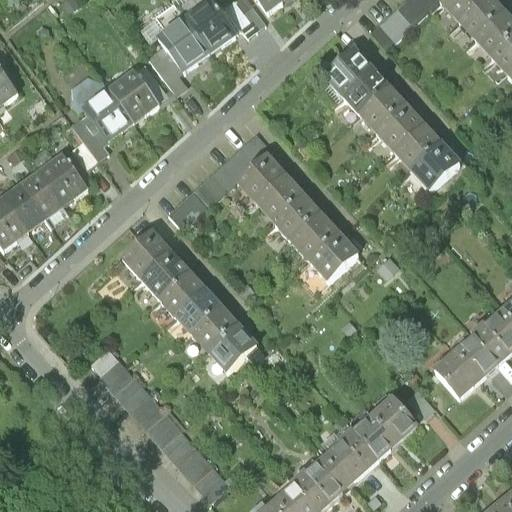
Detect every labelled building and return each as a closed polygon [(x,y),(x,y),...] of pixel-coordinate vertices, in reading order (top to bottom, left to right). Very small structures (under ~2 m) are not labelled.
[(222,0),(197,19),(222,52),(247,34),(222,0)] [(243,0),(236,5),(259,36),(278,22),(265,4),(255,11),(247,0),(243,0)] [(270,0),(280,12),(296,0),(270,0)] [(388,59),(443,9),(452,0),(414,0),(371,40),(388,59)] [(452,0),(443,9),(459,27),(488,0),(452,0)] [(488,0),(459,27),(476,45),(506,17),(490,0),(488,0)] [(476,45),(492,63),(511,44),(511,23),(506,17),(476,45)] [(196,71),(222,52),(197,19),(171,38),(176,43),(196,71)] [(191,75),(196,71),(176,43),(160,55),(188,94),(199,86),(191,75)] [(511,44),(492,63),(509,80),(511,77),(511,44)] [(327,82),(344,102),(374,75),(357,55),(327,82)] [(6,56),(0,60),(0,93),(9,106),(30,90),(6,56)] [(156,62),(146,69),(171,103),(181,96),(156,62)] [(146,69),(121,88),(146,122),(171,103),(146,69)] [(392,94),(374,75),(344,102),(362,121),(392,94)] [(121,140),(146,122),(121,88),(96,106),(100,111),(121,140)] [(0,93),(0,111),(9,106),(0,93)] [(409,114),(392,94),(362,121),(379,141),(409,114)] [(116,144),(121,140),(100,111),(83,123),(95,140),(84,148),(99,168),(121,152),(116,144)] [(427,133),(409,114),(379,141),(397,160),(427,133)] [(444,152),(427,133),(397,160),(414,179),(444,152)] [(167,220),(183,238),(237,190),(268,162),(273,158),(257,140),(167,220)] [(53,167),(79,202),(100,186),(74,151),(53,167)] [(462,172),(444,152),(414,179),(431,199),(462,172)] [(237,190),(255,210),(287,182),(268,162),(237,190)] [(79,202),(53,167),(32,182),(58,217),(79,202)] [(11,198),(37,233),(58,217),(32,182),(11,198)] [(305,203),(287,182),(255,210),(274,231),(305,203)] [(37,233),(11,198),(0,205),(0,227),(15,248),(37,233)] [(323,223),(305,203),(274,231),(292,251),(323,223)] [(342,244),(323,223),(292,251),(311,272),(342,244)] [(123,266),(140,285),(170,258),(152,239),(123,266)] [(360,264),(342,244),(311,272),(329,292),(360,264)] [(140,285),(158,304),(187,277),(170,258),(140,285)] [(400,275),(389,265),(377,276),(388,287),(400,275)] [(158,304),(175,323),(205,297),(187,277),(158,304)] [(175,323),(193,342),(222,316),(205,297),(175,323)] [(511,308),(500,319),(511,333),(511,308)] [(193,342),(210,362),(240,335),(222,316),(193,342)] [(511,333),(500,319),(474,342),(499,372),(511,360),(511,333)] [(356,336),(349,328),(342,334),(349,342),(356,336)] [(257,354),(240,335),(210,362),(228,381),(257,354)] [(474,342),(452,361),(478,390),(499,372),(474,342)] [(231,493),(108,356),(91,371),(100,382),(98,384),(211,511),(231,493)] [(459,407),(478,390),(452,361),(433,378),(459,407)] [(394,403),(374,420),(399,449),(419,432),(394,403)] [(380,467),(399,449),(374,420),(354,438),(380,467)] [(352,436),(322,462),(349,493),(380,467),(354,438),(352,436)] [(312,511),(327,511),(349,493),(322,462),(292,489),(294,491),(312,511)] [(312,511),(294,491),(275,508),(278,511),(312,511)] [(511,511),(511,497),(495,511),(511,511)]
